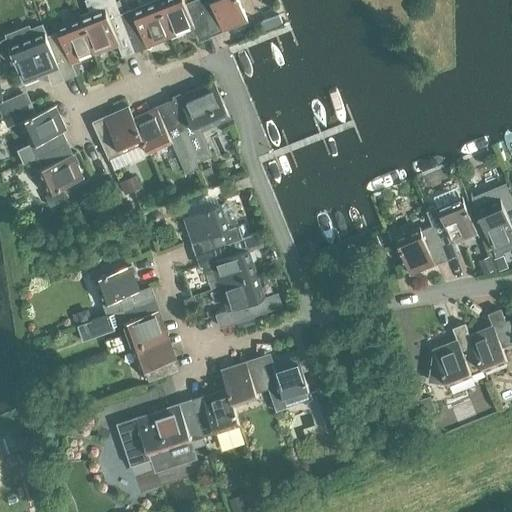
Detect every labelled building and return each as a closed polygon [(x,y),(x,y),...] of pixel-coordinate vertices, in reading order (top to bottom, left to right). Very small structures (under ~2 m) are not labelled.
[(115,0),(84,0),(92,18),(84,21),(96,51),(118,42),(123,55),(135,50),(122,15),(115,0)] [(131,7),(133,11),(122,15),(135,50),(171,36),(158,1),(157,0),(156,0),(157,1),(134,10),(132,6),(131,7)] [(199,38),(212,33),(198,0),(196,0),(186,4),(184,0),(159,0),(158,1),(171,36),(195,27),(199,38)] [(234,26),(249,20),(241,0),(198,0),(212,33),(212,35),(225,29),(224,28),(234,24),(234,26)] [(266,30),(283,23),(280,15),(263,22),(266,30)] [(84,21),(47,36),(64,78),(77,73),(72,60),(96,51),(84,21)] [(48,72),(52,83),(64,78),(47,36),(43,25),(3,40),(1,44),(0,47),(2,51),(5,54),(9,54),(13,53),(24,81),(48,72)] [(181,97),(169,102),(196,162),(214,154),(203,128),(230,116),(214,81),(204,85),(203,86),(204,87),(181,97)] [(199,168),(196,162),(169,102),(135,117),(146,142),(145,143),(149,154),(174,143),(188,173),(199,168)] [(32,144),(19,150),(24,162),(23,162),(24,163),(38,157),(68,143),(63,132),(67,130),(56,105),(22,121),(32,144)] [(94,123),(110,158),(145,143),(146,142),(135,117),(130,107),(94,123)] [(43,168),(37,170),(48,194),(46,195),(51,207),(68,199),(63,188),(84,178),(68,143),(38,157),(43,168)] [(202,174),(206,185),(217,180),(213,169),(202,174)] [(120,182),(126,195),(142,187),(136,174),(120,182)] [(482,220),(495,252),(511,245),(511,192),(507,181),(472,196),(482,220)] [(463,196),(427,212),(433,226),(446,258),(459,253),(454,242),(457,241),(478,232),(476,226),(463,196)] [(222,204),(184,217),(192,242),(212,236),(216,247),(217,247),(245,237),(241,225),(230,228),(222,204)] [(423,232),(398,242),(411,275),(412,275),(412,273),(446,258),(433,226),(422,230),(423,232)] [(389,230),(381,234),(379,234),(383,244),(384,244),(393,240),(389,230)] [(219,259),(212,261),(220,286),(257,273),(249,250),(264,245),(260,233),(245,237),(217,247),(220,255),(224,253),(225,257),(219,259)] [(500,270),(509,266),(504,254),(495,258),(500,270)] [(484,273),(497,268),(491,255),(479,260),(484,273)] [(110,314),(114,313),(144,303),(155,298),(150,286),(139,290),(130,265),(100,276),(108,301),(103,302),(107,314),(108,315),(110,314)] [(265,298),(257,273),(220,286),(225,301),(228,300),(231,309),(217,314),(222,327),(237,322),(253,317),(258,315),(254,302),(265,298)] [(192,292),(189,283),(181,285),(184,295),(192,292)] [(195,295),(183,299),(189,315),(201,310),(195,295)] [(153,312),(148,314),(144,303),(114,313),(127,349),(132,347),(162,336),(153,312)] [(82,322),(91,319),(86,308),(78,311),(78,312),(74,314),(77,323),(82,321),(82,322)] [(494,326),(471,335),(483,366),(482,366),(484,370),(509,360),(503,347),(511,342),(511,322),(510,319),(506,320),(502,309),(489,315),(494,326)] [(107,314),(77,325),(83,340),(115,329),(114,326),(110,314),(108,315),(107,314)] [(253,317),(237,322),(239,330),(255,325),(253,317)] [(434,356),(430,380),(447,383),(450,389),(451,389),(449,384),(484,370),(482,366),(483,366),(471,335),(466,324),(454,329),(458,340),(435,349),(434,348),(433,348),(434,350),(436,355),(434,356)] [(175,373),(162,336),(132,347),(141,372),(145,370),(150,382),(175,373)] [(273,360),(261,364),(269,389),(281,385),(289,407),(313,399),(299,355),(287,359),(289,367),(277,371),(273,360)] [(222,368),(221,368),(228,387),(233,402),(258,393),(269,389),(261,364),(259,357),(246,362),(248,368),(225,376),(222,368)] [(330,385),(315,390),(321,407),(336,403),(330,385)] [(207,405),(196,409),(203,431),(214,428),(215,429),(240,421),(233,402),(228,387),(204,396),(207,405)] [(426,413),(436,410),(430,394),(420,398),(426,413)] [(192,437),(191,436),(203,431),(196,409),(192,399),(141,417),(117,425),(131,465),(151,459),(148,452),(192,437)] [(421,432),(431,429),(427,415),(416,418),(421,432)] [(233,511),(245,511),(250,511),(245,494),(229,499),(233,511)]
